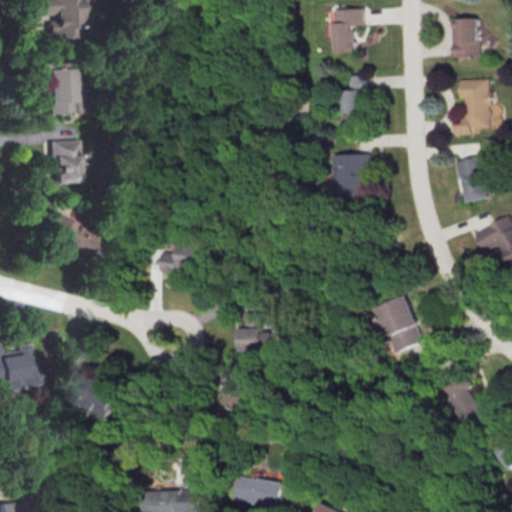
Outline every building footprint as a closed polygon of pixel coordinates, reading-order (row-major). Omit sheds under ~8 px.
[(60,40),(89,39),(86,0),(33,0),(34,12),(58,11),(60,40)] [(335,8),(365,6),(365,23),(354,23),(354,30),(357,30),(358,51),(337,52),(335,8)] [(461,16),(485,16),(486,52),(460,52),(460,41),(462,41),(461,16)] [(51,111),(87,110),(86,79),(78,79),(77,64),(57,64),(56,53),(29,54),(29,74),(50,73),(51,111)] [(348,73),(370,73),(371,122),(349,122),(348,73)] [(465,78),(494,77),(494,88),(498,88),(498,104),(495,104),(496,125),(480,125),(480,132),(461,132),(461,115),(471,115),(470,97),(465,97),(465,78)] [(58,182),(83,180),(80,135),(45,138),(47,166),(56,165),(58,182)] [(367,150),(331,150),(331,190),(360,190),(359,167),(367,167),(367,150)] [(462,159),(492,154),(499,195),(472,199),(469,175),(465,175),(462,159)] [(41,239),(61,249),(65,240),(93,253),(101,237),(95,234),(98,229),(56,208),(41,239)] [(481,232),(511,213),(511,266),(501,247),(492,251),(481,232)] [(164,267),(183,269),(184,265),(212,268),(216,238),(181,234),(179,246),(166,245),(164,267)] [(384,308),(414,294),(427,321),(423,323),(430,338),(404,351),(384,308)] [(240,348),(276,347),(275,329),(267,329),(267,305),(244,305),(244,326),(240,326),(240,348)] [(0,339),(1,339),(3,353),(17,351),(16,342),(31,340),(37,381),(3,387),(1,379),(0,379),(0,339)] [(470,365),(481,379),(473,386),(484,401),(490,397),(502,413),(478,432),(460,408),(462,406),(453,394),(457,391),(449,381),(470,365)] [(86,367),(137,394),(123,420),(72,392),(86,367)] [(205,420),(234,437),(261,387),(232,371),(205,420)] [(511,438),(502,446),(511,459),(511,438)] [(239,473),(287,483),(282,507),(234,497),(239,473)] [(0,511),(0,501),(10,501),(10,486),(24,486),(24,503),(36,502),(36,511),(0,511)] [(149,490),(204,489),(204,511),(157,511),(157,510),(150,510),(149,490)] [(318,511),(326,499),(350,511),(318,511)]
